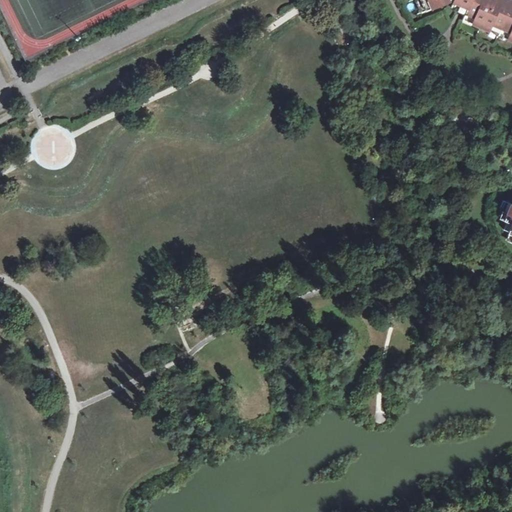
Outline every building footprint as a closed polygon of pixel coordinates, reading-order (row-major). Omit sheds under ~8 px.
[(416,0),(421,12),(438,5),(439,2),(443,0),(447,0),(448,1),(450,0),(451,0),(454,1),(460,4),(461,0),(416,0)] [(465,14),(470,0),(461,0),(460,4),(457,10),(459,11),(465,14)] [(511,5),(498,0),(470,0),(465,14),(464,16),(474,20),(472,23),(489,30),(490,27),(500,31),(509,35),(508,38),(511,39),(511,5)] [(451,7),(457,10),(460,4),(454,1),(451,7)] [(504,212),(508,202),(503,200),(498,210),(504,212)] [(511,203),(508,202),(504,212),(509,214),(503,229),(509,232),(509,234),(511,235),(511,203)]
